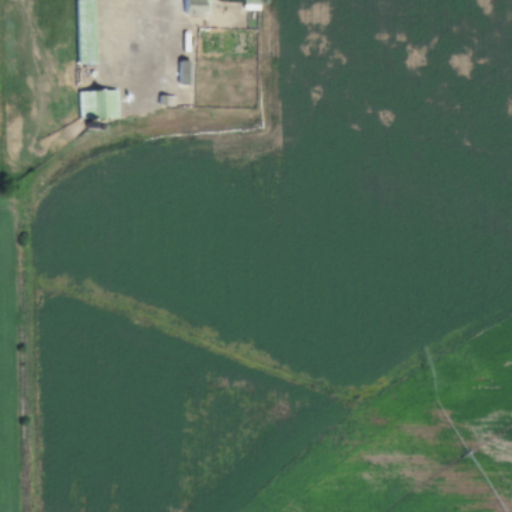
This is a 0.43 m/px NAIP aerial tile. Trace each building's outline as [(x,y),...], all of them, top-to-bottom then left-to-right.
[(76,0),(93,0),(95,64),(78,64),(76,0)] [(184,15),(184,0),(203,0),(203,15),(184,15)] [(243,11),(243,0),(259,0),(259,11),(243,11)] [(178,61),(190,62),(189,86),(177,86),(178,61)] [(77,92),(117,91),(117,120),(78,120),(77,92)] [(174,96),(174,107),(158,106),(159,96),(174,96)]
